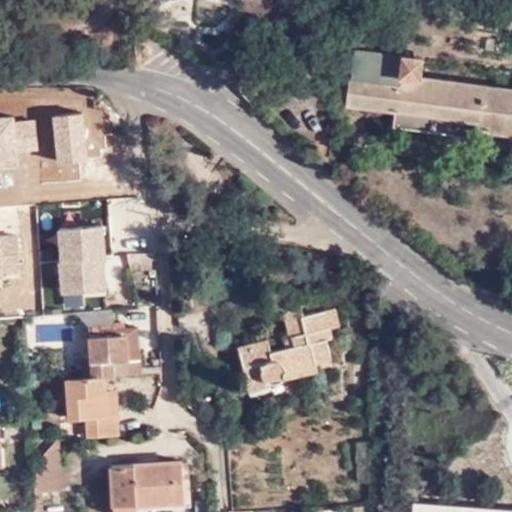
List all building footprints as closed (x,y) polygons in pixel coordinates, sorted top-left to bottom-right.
[(419,56),(351,47),(346,102),(393,108),(392,126),(474,136),(476,125),(511,129),(511,88),(417,77),(419,56)] [(87,102),(78,103),(79,118),(88,118),(87,102)] [(78,103),(55,105),(60,180),(83,179),(79,118),(78,103)] [(60,180),(55,105),(30,106),(32,138),(35,182),(60,180)] [(0,109),(0,140),(13,140),(11,109),(0,109)] [(13,140),(0,140),(0,163),(14,162),(13,140)] [(280,371),(313,361),(328,358),(322,337),(330,336),(328,326),(337,324),(331,304),(302,313),(299,303),(278,308),(286,334),(279,336),(281,345),(269,348),(265,336),(234,345),(242,375),(254,372),(259,380),(264,382),(283,378),(280,371)] [(101,335),(125,334),(125,326),(101,327),(101,335)] [(127,358),(138,358),(136,326),(125,326),(125,334),(127,357),(127,358)] [(83,376),(103,376),(139,374),(138,358),(127,358),(127,357),(125,334),(101,335),(89,335),(90,354),(82,355),(83,376)] [(315,369),(313,361),(280,371),(283,378),(315,369)] [(104,414),(103,391),(103,376),(83,376),(66,377),(67,416),(85,416),(86,436),(114,434),(114,414),(104,414)] [(113,391),(103,391),(104,414),(114,414),(113,391)] [(327,420),(329,436),(348,433),(347,418),(327,420)] [(32,465),(34,491),(58,490),(57,437),(32,465)] [(179,461),(106,466),(110,506),(134,504),(134,507),(183,503),(179,461)]
